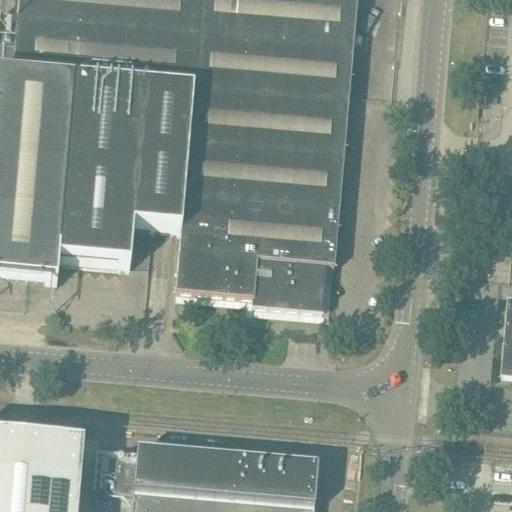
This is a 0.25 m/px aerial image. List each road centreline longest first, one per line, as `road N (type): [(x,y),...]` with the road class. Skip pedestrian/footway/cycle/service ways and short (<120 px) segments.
road 1 (unclassified): [(401,394),(0,359)]
road 2 (unclassified): [(401,394),(435,0)]
road 3 (unknown): [(494,144),(509,0)]
